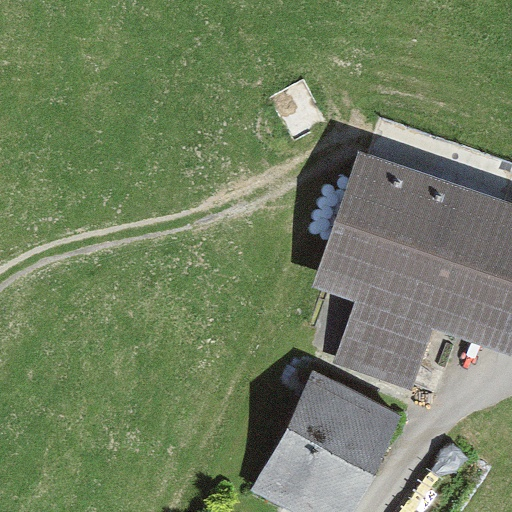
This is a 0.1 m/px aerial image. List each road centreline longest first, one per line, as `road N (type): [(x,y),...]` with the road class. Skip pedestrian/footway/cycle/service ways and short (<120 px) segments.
road 1 (track): [(511,182),(362,140),(212,211),(51,254),(0,281)]
road 2 (unclassified): [(370,511),(435,423),(511,359)]
